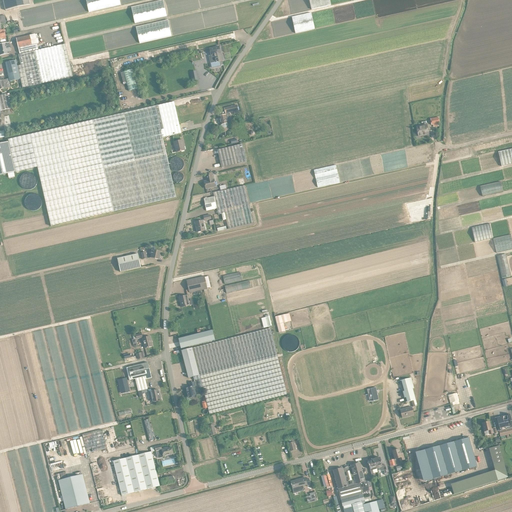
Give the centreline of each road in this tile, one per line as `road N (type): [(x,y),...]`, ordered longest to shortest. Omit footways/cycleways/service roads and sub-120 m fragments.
road 1 (unclassified): [(196,488),(168,367),(169,281),(219,91),(279,0)]
road 2 (unclassified): [(196,488),(511,404)]
road 3 (track): [(511,364),(487,370),(459,247),(442,250),(441,312),(465,391),(459,394)]
road 4 (track): [(384,378),(383,346),(373,337),(296,354),(289,368),(294,391),(306,398),(376,382)]
